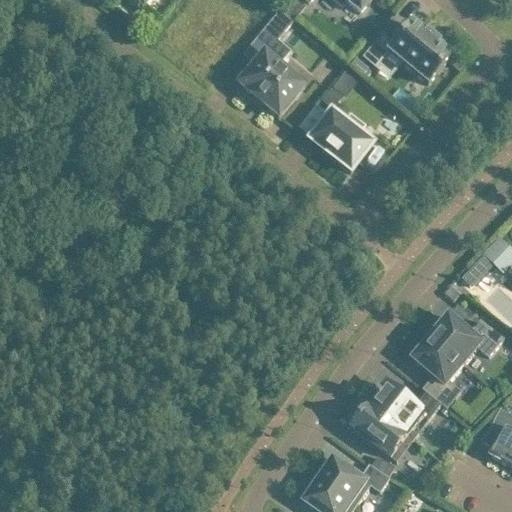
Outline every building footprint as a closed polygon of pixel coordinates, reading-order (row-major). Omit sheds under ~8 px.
[(127,0),(126,2),(137,11),(139,9),(142,12),(151,0),(127,0)] [(368,7),(373,2),(372,1),(372,0),(301,0),(308,6),(313,0),(330,0),(342,9),(345,4),(359,16),(367,7),(368,7)] [(277,69),(289,55),(277,45),(292,26),(279,14),(243,57),(255,67),(238,88),(278,120),(302,90),(277,69)] [(426,37),(425,38),(410,26),(392,48),(381,38),(363,60),(376,70),(388,55),(427,87),(451,59),(436,48),(437,46),(426,37)] [(344,125),(342,124),(330,116),(308,144),(319,152),(318,152),(337,167),(337,166),(350,176),(372,148),(360,139),(361,138),(359,137),(365,129),(350,118),(344,125)] [(511,227),(504,220),(481,245),(498,261),(511,245),(511,227)] [(440,325),(428,338),(464,369),(478,351),(489,360),(504,342),(482,324),(471,338),(450,320),(443,328),(440,325)] [(450,386),(464,369),(428,338),(417,352),(420,355),(414,363),(434,380),(424,394),(428,397),(442,408),(447,412),(461,395),(450,386)] [(387,388),(370,410),(414,444),(442,408),(428,397),(417,411),(387,388)] [(350,405),(338,419),(349,428),(360,413),(350,405)] [(397,466),(414,444),(370,410),(353,433),(368,444),(366,446),(382,458),(384,456),(397,466)] [(511,419),(501,413),(482,446),(495,454),(491,460),(510,471),(511,468),(511,419)] [(379,460),(372,470),(389,481),(395,472),(379,460)] [(322,482),(320,485),(357,511),(371,490),(381,497),(391,483),(389,481),(372,470),(370,468),(361,482),(334,463),(328,472),(326,470),(319,480),(322,482)] [(355,511),(357,511),(320,485),(317,488),(315,486),(309,496),(311,498),(305,506),(313,511),(355,511)]
